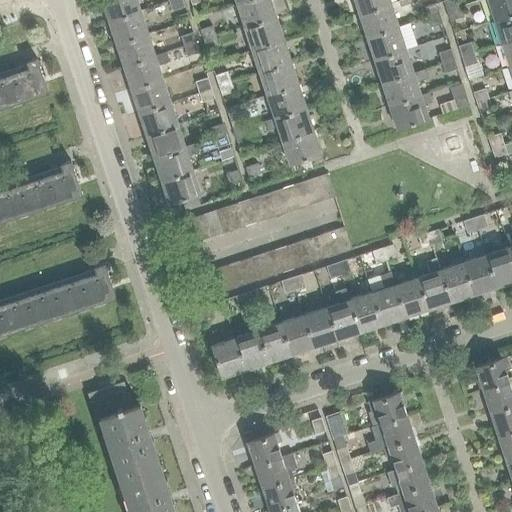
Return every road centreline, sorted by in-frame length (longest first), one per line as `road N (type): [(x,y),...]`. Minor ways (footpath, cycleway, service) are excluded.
road 1 (residential): [(197,424),(58,0)]
road 2 (residential): [(197,424),(511,319)]
